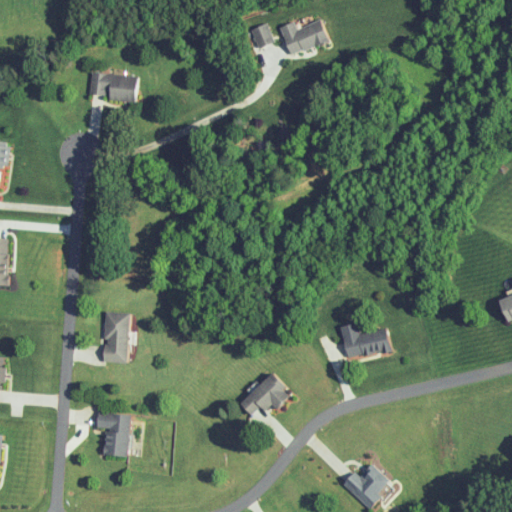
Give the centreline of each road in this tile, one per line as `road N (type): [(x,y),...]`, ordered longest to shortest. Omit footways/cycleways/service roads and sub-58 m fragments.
road 1 (residential): [(56,511),(78,158)]
road 2 (residential): [(228,511),(249,503),(324,417),(511,364)]
